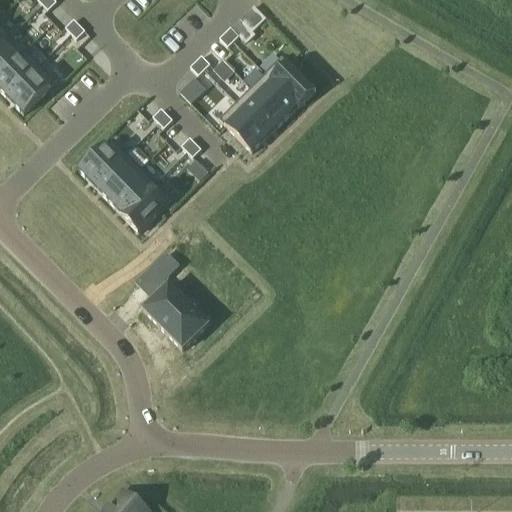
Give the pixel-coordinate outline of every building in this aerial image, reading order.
[(50,0),(40,0),(37,3),(43,9),(51,1),(50,0)] [(51,1),(43,9),(48,14),(56,6),(51,1)] [(231,32),(225,37),(233,46),(239,40),(246,48),(255,39),(253,36),(240,23),(231,32)] [(74,24),(66,32),(71,38),(79,30),(74,24)] [(0,50),(5,46),(11,39),(0,27),(0,50)] [(79,30),(71,38),(76,43),(85,35),(79,30)] [(225,37),(219,43),(228,51),(233,46),(225,37)] [(5,46),(0,50),(0,79),(19,60),(5,46)] [(19,60),(0,79),(0,94),(7,101),(40,69),(26,54),(25,55),(19,60)] [(202,60),(196,66),(204,74),(210,69),(202,60)] [(266,77),(264,79),(297,112),(315,95),(296,76),(303,69),(295,62),(289,69),(282,61),(266,76),(266,77)] [(196,66),(190,71),(198,80),(204,74),(196,66)] [(40,69),(7,101),(23,118),(50,92),(57,86),(40,69)] [(264,79),(251,92),(284,125),(297,112),(264,79)] [(251,92),(236,106),(269,139),(284,125),(251,92)] [(236,106),(219,123),(226,130),(252,157),(269,139),(236,106)] [(161,113),(153,121),(158,127),(167,119),(161,113)] [(167,119),(158,127),(164,133),(172,125),(167,119)] [(106,149),(79,174),(94,190),(127,157),(121,151),(112,142),(106,149)] [(190,142),(182,151),(187,156),(195,148),(190,142)] [(195,148),(187,156),(192,162),(201,154),(195,148)] [(127,157),(94,190),(108,205),(141,172),(127,157)] [(141,172),(108,205),(122,219),(121,220),(156,186),(155,186),(151,182),(141,172)] [(156,186),(121,220),(138,237),(166,210),(167,209),(173,203),(156,186)] [(173,203),(167,209),(166,210),(170,214),(177,207),(173,203)] [(155,295),(186,264),(172,250),(141,281),(155,295)] [(149,306),(188,346),(214,321),(175,281),(149,306)] [(108,511),(144,511),(123,495),(108,511)]
